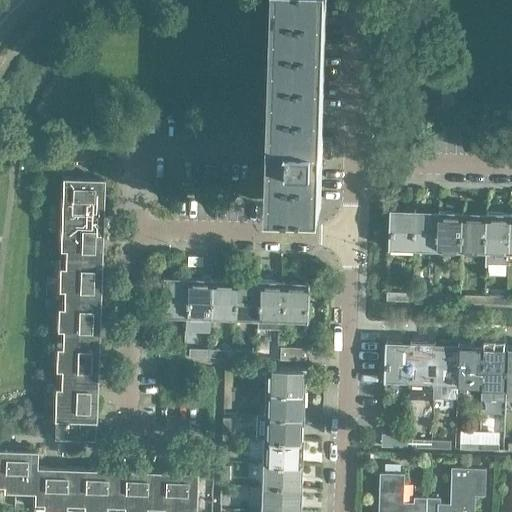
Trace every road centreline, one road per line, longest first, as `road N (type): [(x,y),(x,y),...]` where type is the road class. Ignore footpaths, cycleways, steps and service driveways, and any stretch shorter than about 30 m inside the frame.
road 1 (residential): [(215,436),(136,434),(138,232)]
road 2 (residential): [(342,511),(350,241)]
road 3 (residential): [(350,241),(138,232)]
road 4 (residential): [(138,232),(141,146),(247,149)]
road 5 (residential): [(353,164),(358,0)]
road 6 (residential): [(511,168),(353,164)]
